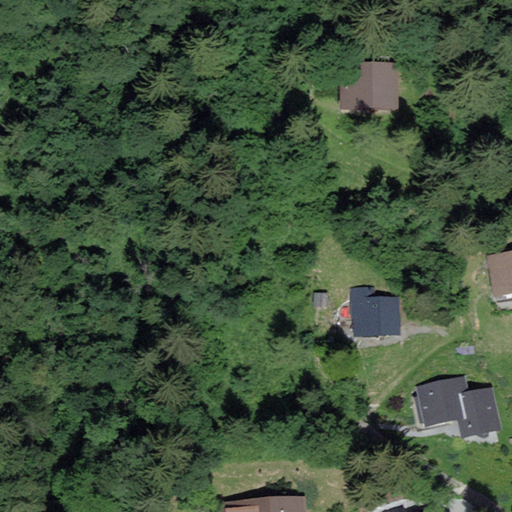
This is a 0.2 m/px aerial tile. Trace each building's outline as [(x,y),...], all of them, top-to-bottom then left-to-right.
[(344,74),(345,115),(395,114),(394,73),(344,74)] [(511,262),(491,265),(497,302),(511,299),(511,262)] [(361,305),(362,339),(400,337),(399,304),(361,305)] [(497,423),(491,390),(468,395),(464,377),(420,386),(427,421),(463,413),(466,429),(497,423)] [(302,511),(301,501),(223,509),(222,511),(302,511)]
